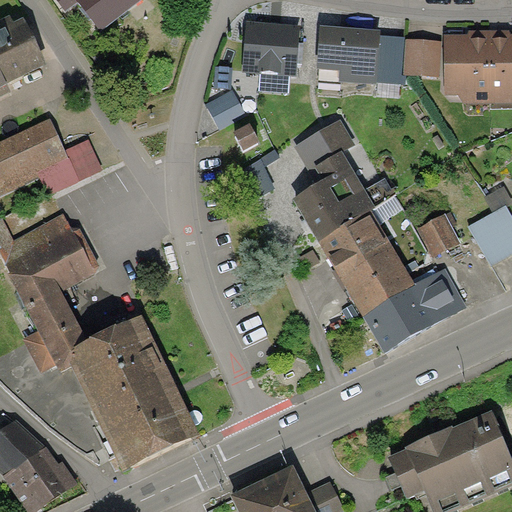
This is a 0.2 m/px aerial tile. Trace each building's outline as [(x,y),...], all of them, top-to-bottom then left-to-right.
[(80,0),(107,34),(151,0),(80,0)] [(0,27),(0,100),(58,72),(29,13),(0,27)] [(299,30),(249,25),(244,71),(294,76),(299,30)] [(381,31),(322,28),(319,69),(341,71),(341,82),(377,84),(381,31)] [(442,35),(399,35),(399,68),(444,68),(444,96),(511,96),(511,30),(442,31),(442,35)] [(57,106),(0,134),(0,191),(80,151),(57,106)] [(252,124),(236,133),(245,148),(260,139),(252,124)] [(340,153),(353,145),(340,124),(298,149),(312,170),(340,153)] [(340,153),(312,170),(306,173),(311,181),(325,173),(330,182),(294,204),(321,247),(369,218),(399,198),(386,178),(364,191),(340,153)] [(108,263),(74,197),(4,234),(63,349),(78,342),(101,330),(75,279),(108,263)] [(511,252),(511,224),(504,210),(471,230),(491,265),(511,252)] [(408,283),(369,218),(321,247),(362,317),(412,289),(408,283)] [(438,257),(460,245),(445,218),(422,230),(438,257)] [(408,283),(412,289),(362,317),(384,357),(469,310),(447,270),(417,287),(413,280),(408,283)] [(78,342),(136,465),(211,430),(153,307),(101,330),(78,342)] [(431,511),(511,478),(511,471),(487,413),(376,459),(395,504),(413,496),(419,511),(431,511)] [(31,425),(0,446),(0,468),(37,511),(58,511),(93,493),(31,425)] [(318,511),(300,473),(230,507),(233,511),(318,511)]
